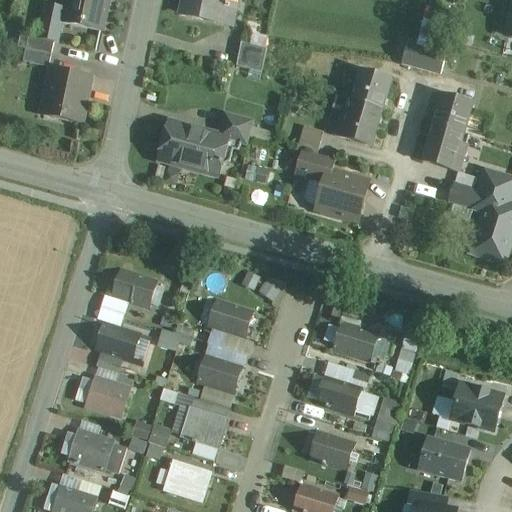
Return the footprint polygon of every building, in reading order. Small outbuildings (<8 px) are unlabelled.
[(106,0),(67,0),(63,22),(100,29),(106,0)] [(184,0),(181,15),(233,26),(237,8),(223,5),(224,0),(184,0)] [(54,43),(28,37),(25,50),(51,56),(54,43)] [(420,45),(410,42),(409,47),(407,47),(402,65),(421,71),(426,52),(418,50),(420,45)] [(266,50),(241,45),(237,69),(261,75),(266,50)] [(51,56),(25,50),(23,63),(48,68),(51,56)] [(446,57),(426,52),(421,71),(440,76),(446,57)] [(376,65),(373,77),(360,73),(352,102),(382,111),(390,82),(386,81),(390,69),(376,65)] [(89,83),(52,75),(43,114),(80,122),(89,83)] [(472,105),(442,97),(434,125),(463,134),(472,105)] [(382,111),(352,102),(346,121),(340,119),(335,138),(371,148),(382,111)] [(252,123),(225,116),(219,138),(226,140),(226,141),(241,145),(246,147),(252,123)] [(219,138),(170,125),(160,162),(211,176),(218,172),(219,166),(223,167),(230,163),(233,152),(239,153),(241,145),(226,141),(226,140),(219,138)] [(463,134),(434,125),(433,125),(422,163),(459,174),(465,154),(459,152),(464,134),(463,134)] [(323,134),(304,128),(297,150),(316,156),(323,134)] [(335,163),(301,153),(294,178),(309,182),(323,186),(326,173),(332,174),(335,163)] [(160,183),(177,185),(178,168),(162,166),(160,183)] [(247,166),(245,180),(267,183),(269,169),(247,166)] [(332,174),(326,173),(323,186),(309,182),(304,200),(306,204),(317,207),(316,211),(358,223),(369,185),(332,174)] [(477,180),(458,174),(454,186),(474,192),(477,180)] [(511,190),(511,182),(485,174),(479,194),(480,195),(479,197),(507,206),(511,190)] [(479,194),(454,187),(449,203),(475,211),(479,197),(480,195),(479,194)] [(511,207),(507,206),(479,197),(475,211),(483,213),(470,255),(504,266),(511,238),(511,207)] [(158,284),(120,271),(112,298),(128,303),(150,310),(158,284)] [(245,274),(240,287),(252,293),(258,280),(245,274)] [(265,281),(257,294),(272,303),(280,290),(265,281)] [(128,303),(112,298),(105,296),(96,321),(119,329),(128,303)] [(254,313),(217,301),(209,327),(246,338),(254,313)] [(344,303),(339,322),(359,328),(365,309),(344,303)] [(142,337),(103,324),(94,351),(132,364),(142,337)] [(380,336),(342,324),(333,352),(372,363),(380,336)] [(324,340),(335,343),(339,328),(328,325),(324,340)] [(406,330),(394,370),(409,375),(420,334),(406,330)] [(223,358),(204,351),(203,355),(206,356),(243,368),(246,359),(248,359),(252,345),(211,331),(209,336),(228,342),(223,358)] [(174,354),(178,337),(161,332),(155,348),(174,354)] [(209,336),(204,351),(223,358),(228,342),(209,336)] [(99,355),(95,368),(118,375),(122,362),(99,355)] [(243,368),(206,356),(198,382),(204,384),(234,394),(235,394),(243,368)] [(326,378),(363,390),(365,390),(368,378),(330,366),(326,378)] [(121,377),(98,370),(95,382),(118,389),(118,386),(121,378),(121,377)] [(134,382),(121,378),(118,386),(132,390),(134,382)] [(363,390),(326,378),(317,405),(354,417),(355,414),(362,394),(363,390)] [(118,389),(95,382),(94,384),(83,381),(76,402),(87,406),(87,408),(121,419),(130,393),(118,389)] [(204,384),(199,402),(228,411),(234,394),(204,384)] [(506,400),(454,387),(446,421),(497,434),(506,400)] [(375,398),(362,394),(355,414),(369,418),(375,398)] [(382,400),(371,439),(387,444),(399,405),(382,400)] [(230,412),(203,404),(201,408),(193,405),(191,412),(226,423),(230,412)] [(226,423),(191,412),(183,439),(193,442),(192,445),(195,446),(196,443),(200,445),(196,457),(213,462),(214,462),(218,450),(226,423)] [(136,421),(132,435),(146,440),(150,425),(136,421)] [(149,426),(148,456),(165,457),(165,426),(149,426)] [(356,445),(317,433),(309,458),(347,471),(356,445)] [(113,446),(78,435),(70,460),(106,471),(113,446)] [(144,453),(146,441),(131,438),(129,451),(144,453)] [(471,452),(428,440),(418,473),(461,485),(471,452)] [(359,493),(367,495),(372,496),(384,458),(371,454),(359,493)] [(209,474),(175,465),(168,492),(202,501),(209,474)] [(279,479),(300,485),(303,475),(282,469),(279,479)] [(123,475),(119,491),(129,494),(134,478),(123,475)] [(334,511),(339,497),(300,485),(291,511),(293,511),(334,511)] [(93,511),(98,499),(62,487),(53,511),(93,511)] [(344,502),(363,508),(367,495),(359,493),(348,489),(344,502)] [(113,491),(109,504),(125,509),(129,496),(113,491)]
